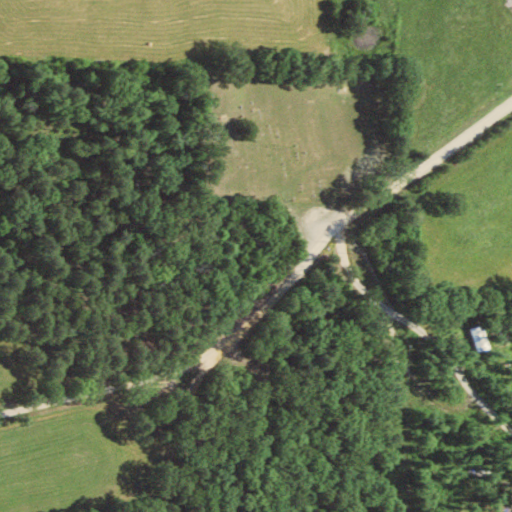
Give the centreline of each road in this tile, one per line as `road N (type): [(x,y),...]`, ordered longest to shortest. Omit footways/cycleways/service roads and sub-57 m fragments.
road 1 (residential): [(0,411),(213,348),(264,313),(340,214),(511,104)]
road 2 (residential): [(247,511),(264,481),(261,401),(246,377),(201,352)]
